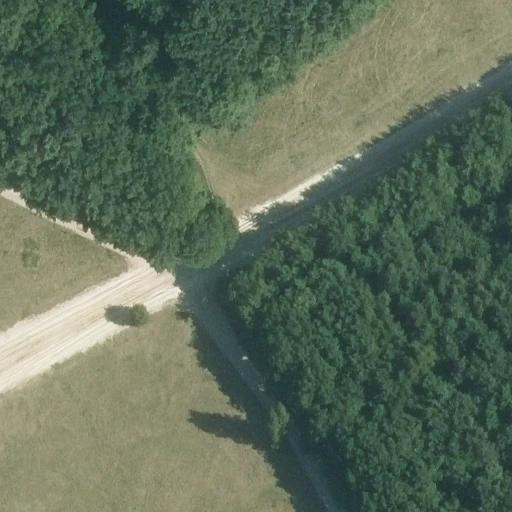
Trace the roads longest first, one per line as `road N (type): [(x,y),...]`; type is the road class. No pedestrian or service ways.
road 1 (track): [(511,90),(237,247),(0,365)]
road 2 (track): [(338,511),(180,272),(0,185)]
